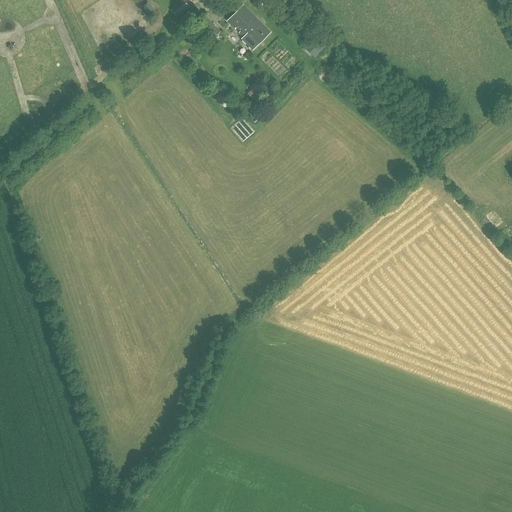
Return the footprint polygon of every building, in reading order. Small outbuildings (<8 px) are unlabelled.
[(177,18),(190,7),(183,0),(181,0),(170,10),(177,18)] [(243,5),(227,21),(235,28),(236,27),(240,31),(239,32),(244,37),(242,39),(253,50),(270,32),(243,5)] [(213,40),(221,32),(205,16),(197,24),(213,40)] [(315,58),(328,44),(316,33),(303,47),(315,58)] [(254,86),(247,93),(254,101),(260,96),(262,94),(256,89),(254,86)] [(497,211),(490,216),(500,229),(507,224),(497,211)]
